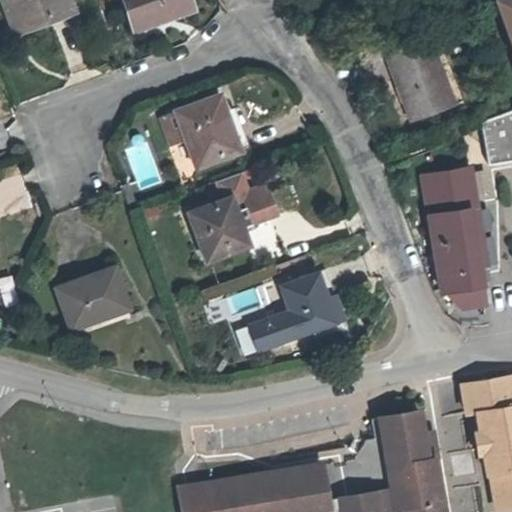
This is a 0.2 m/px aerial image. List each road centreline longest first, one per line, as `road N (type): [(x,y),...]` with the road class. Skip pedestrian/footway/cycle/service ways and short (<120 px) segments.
road 1 (unclassified): [(0,371),(145,405),(194,408),(428,366)]
road 2 (residential): [(267,28),(356,159),(408,274),(428,366)]
road 3 (residential): [(267,28),(54,111),(77,177)]
